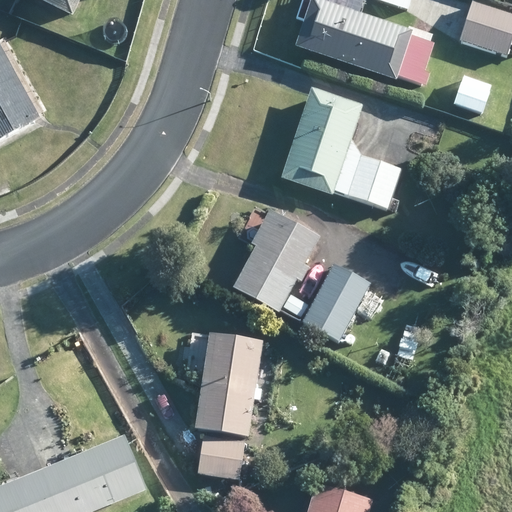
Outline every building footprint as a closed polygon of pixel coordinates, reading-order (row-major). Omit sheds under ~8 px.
[(41,0),(77,16),(84,0),(41,0)] [(315,0),(299,48),(399,82),(400,77),(427,86),(432,73),(426,72),(436,45),(414,37),(415,33),(331,4),(331,0),(319,0),(320,0),(319,0),(315,0)] [(410,12),(414,0),(376,0),(410,12)] [(511,15),(474,3),(461,42),(509,58),(511,48),(511,15)] [(0,143),(43,119),(2,43),(0,44),(0,143)] [(493,93),(463,83),(455,105),(485,115),(493,93)] [(397,169),(381,164),(364,158),(353,142),(364,107),(315,90),(314,95),(284,179),(336,197),(337,192),(390,210),(404,172),(397,169)] [(323,238),(312,232),(273,211),(254,245),(259,248),(236,289),(282,315),(285,309),(302,318),(310,305),(292,296),(299,281),(304,284),(313,268),(308,265),(323,238)] [(342,344),(374,285),(336,265),(314,308),(305,324),(342,344)] [(251,438),(264,348),(265,342),(212,335),(211,338),(207,368),(198,431),(207,432),(251,438)] [(247,445),(247,443),(206,437),(201,475),(242,481),(247,445)] [(0,511),(100,511),(152,491),(130,438),(86,455),(67,463),(21,482),(3,489),(0,490),(0,511)] [(372,511),(375,502),(319,485),(310,511),(372,511)]
